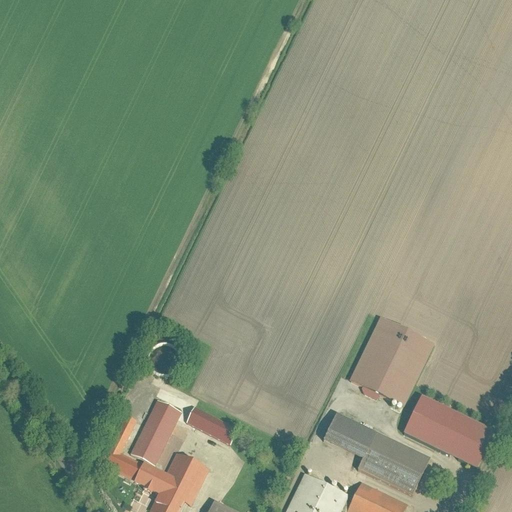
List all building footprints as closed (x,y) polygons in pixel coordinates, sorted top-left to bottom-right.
[(434,347),(378,321),(349,384),(404,410),(434,347)] [(488,435),(418,400),(401,435),(471,469),(488,435)] [(180,416),(155,403),(128,458),(154,471),(180,416)] [(233,429),(193,410),(185,425),(225,445),(233,429)] [(372,436),(333,417),(319,444),(358,463),(372,436)] [(107,451),(120,457),(136,425),(123,418),(107,451)] [(355,469),(412,497),(428,464),(372,436),(358,463),(355,469)] [(99,467),(132,483),(140,467),(120,457),(107,451),(99,467)] [(207,472),(175,456),(164,479),(155,497),(147,511),(177,511),(181,504),(190,508),(207,472)] [(164,479),(140,467),(132,483),(131,485),(139,489),(137,492),(146,497),(148,493),(155,497),(164,479)] [(338,511),(345,499),(302,478),(285,511),(338,511)] [(404,511),(407,508),(360,486),(348,511),(404,511)]
